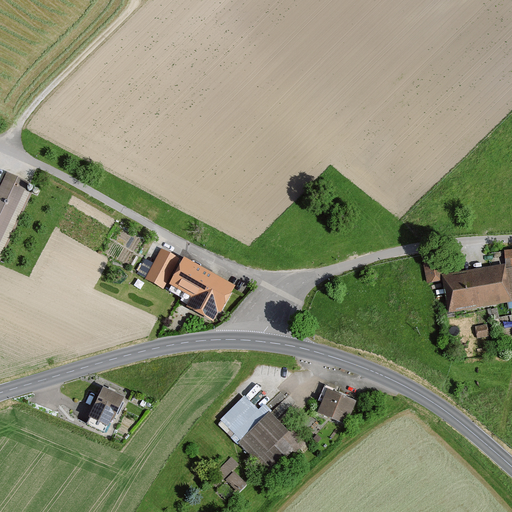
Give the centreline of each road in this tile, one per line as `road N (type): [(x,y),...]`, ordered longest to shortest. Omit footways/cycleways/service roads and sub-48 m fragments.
road 1 (residential): [(288,291),(0,147)]
road 2 (secondary): [(263,341),(352,363),(413,390),(511,467)]
road 3 (secondary): [(0,392),(174,344),(263,341)]
road 4 (residential): [(511,237),(401,250),(288,291)]
road 5 (track): [(4,149),(32,106),(135,0)]
